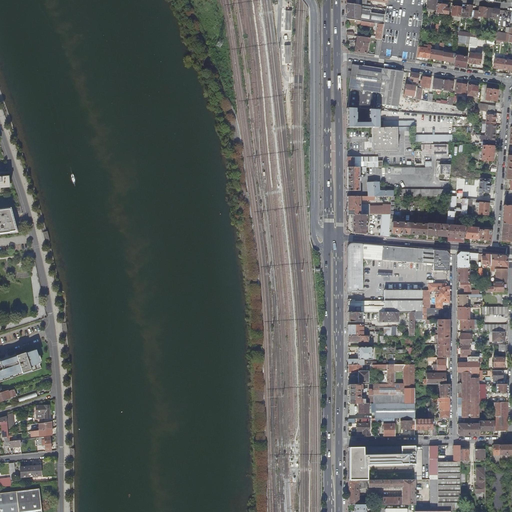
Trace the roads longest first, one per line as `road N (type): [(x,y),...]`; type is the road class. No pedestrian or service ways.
road 1 (primary): [(325,237),(328,511)]
road 2 (secondary): [(325,237),(314,223),(309,0)]
road 3 (primary): [(326,0),(325,237)]
road 4 (primary): [(338,442),(338,238)]
road 5 (residential): [(455,440),(454,247)]
road 6 (primary): [(338,238),(337,57)]
road 7 (residential): [(337,57),(507,81)]
road 8 (residential): [(13,165),(53,331)]
road 9 (residential): [(493,250),(507,81)]
road 10 (residential): [(53,331),(61,454)]
